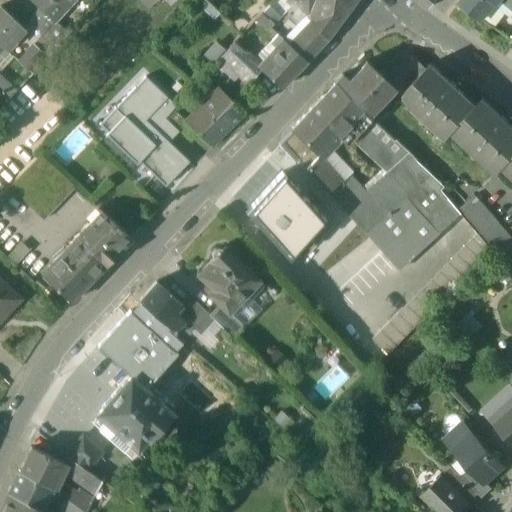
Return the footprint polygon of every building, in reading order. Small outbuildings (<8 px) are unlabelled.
[(30,0),(54,22),(74,0),(30,0)] [(292,0),(307,17),(328,0),(292,0)] [(328,0),(307,17),(310,22),(307,26),(326,42),(356,0),(328,0)] [(493,4),(487,0),(461,0),(459,3),(480,20),(493,5),(493,4)] [(511,0),(500,0),(501,1),(502,0),(511,8),(511,0)] [(22,29),(0,7),(0,45),(3,49),(22,29)] [(57,27),(39,10),(29,22),(43,34),(56,47),(66,36),(57,27)] [(272,25),(261,13),(256,19),(266,31),(269,28),(272,25)] [(326,42),(307,26),(298,36),(316,53),(326,42)] [(56,47),(43,34),(33,45),(42,53),(47,57),(56,47)] [(316,53),(298,36),(290,46),(307,62),(316,53)] [(276,52),(259,70),(261,72),(281,90),(307,62),(290,46),(285,42),(276,52)] [(215,43),(204,56),(213,66),(220,59),(226,53),(215,43)] [(33,45),(18,62),(27,70),(32,64),(42,53),(33,45)] [(244,56),(232,45),(226,53),(220,59),(231,70),(244,56)] [(259,70),(244,56),(231,70),(248,85),(261,72),(259,70)] [(412,60),(383,79),(395,90),(394,91),(400,97),(424,71),(412,60)] [(366,62),(349,81),(343,75),(335,84),(369,117),(394,91),(395,90),(383,79),(366,62)] [(37,68),(32,64),(27,70),(31,74),(37,68)] [(476,106),(430,64),(424,71),(400,97),(400,98),(445,140),(452,133),(451,133),(476,106)] [(15,90),(0,76),(0,95),(2,97),(6,100),(15,90)] [(144,77),(141,80),(143,81),(114,110),(123,119),(106,136),(137,166),(140,163),(166,189),(188,166),(167,146),(171,141),(179,133),(175,128),(166,119),(176,108),(144,77)] [(335,84),(291,130),(295,133),(283,145),(306,170),(326,150),(362,112),(335,84)] [(217,91),(186,123),(199,136),(211,148),(243,115),(217,91)] [(511,127),(482,99),(476,106),(451,133),(452,133),(496,175),(502,168),(511,156),(511,127)] [(182,119),(175,128),(179,133),(191,144),(199,136),(186,123),(182,119)] [(408,154),(372,120),(353,141),(385,175),(408,154)] [(348,174),(326,150),(306,170),(327,193),(348,174)] [(365,194),(344,213),(365,235),(406,198),(440,235),(461,215),(458,211),(441,190),(442,189),(429,174),(408,154),(385,175),(365,194)] [(75,188),(41,155),(9,188),(44,221),(75,188)] [(511,156),(502,168),(511,176),(511,156)] [(348,174),(327,193),(344,212),(344,213),(365,194),(348,174)] [(286,246),(294,254),(327,221),(304,199),(302,201),(296,195),(299,191),(282,175),(250,207),(260,216),(253,223),(281,251),(286,246)] [(511,239),(475,197),(458,211),(461,215),(504,265),(511,258),(511,239)] [(406,198),(365,235),(398,272),(440,235),(406,198)] [(95,219),(76,239),(105,267),(125,245),(131,239),(102,212),(95,219)] [(473,238),(372,341),(388,356),(489,254),(473,238)] [(76,239),(41,276),(70,304),(105,267),(76,239)] [(6,259),(15,268),(30,252),(20,243),(6,259)] [(241,265),(223,248),(222,250),(218,250),(215,252),(212,255),(211,258),(211,262),(198,276),(208,286),(213,291),(208,295),(219,306),(227,313),(228,313),(246,294),(251,299),(264,286),(253,276),(255,270),(248,263),(241,265)] [(0,320),(19,300),(0,282),(0,320)] [(182,306),(156,283),(138,303),(165,326),(182,306)] [(208,286),(204,291),(208,295),(213,291),(208,286)] [(246,294),(228,313),(242,326),(272,294),(264,286),(251,299),(246,294)] [(130,378),(146,392),(187,345),(184,342),(165,326),(138,303),(97,350),(130,378)] [(209,316),(195,303),(188,311),(196,319),(192,322),(204,333),(215,322),(209,316)] [(182,306),(165,326),(184,342),(193,332),(200,338),(204,333),(192,322),(196,319),(188,311),(182,306)] [(227,313),(219,306),(209,316),(215,322),(224,330),(232,338),(243,327),(242,326),(228,313),(227,313)] [(466,335),(479,327),(470,312),(457,320),(466,335)] [(204,333),(200,338),(209,346),(224,330),(215,322),(204,333)] [(130,378),(124,384),(123,383),(101,408),(102,410),(97,416),(105,422),(98,430),(130,458),(142,444),(146,447),(156,436),(165,425),(173,416),(172,408),(165,402),(158,403),(146,392),(130,378)] [(511,402),(492,421),(501,431),(511,442),(511,402)] [(318,429),(300,412),(290,422),(308,439),(318,429)] [(246,428),(236,420),(231,425),(241,434),(246,428)] [(501,466),(467,430),(450,445),(465,461),(464,462),(470,467),(484,482),(485,482),(501,466)] [(511,452),(511,442),(501,431),(492,439),(508,456),(511,452)] [(102,452),(83,435),(67,457),(78,465),(88,472),(102,452)] [(63,463),(31,448),(18,473),(51,489),(61,469),(63,464),(63,463)] [(78,465),(67,457),(63,463),(63,464),(61,469),(70,476),(78,465)] [(88,472),(78,465),(70,476),(95,494),(101,482),(88,472)] [(461,476),(452,466),(443,474),(470,503),(479,495),(461,476)] [(484,482),(470,467),(461,476),(479,495),(482,498),(491,489),(485,482),(484,482)] [(51,489),(18,473),(9,494),(41,510),(48,496),(51,489)] [(443,474),(420,495),(436,511),(462,511),(471,504),(470,503),(443,474)] [(51,489),(48,496),(60,505),(60,506),(65,499),(51,489)] [(86,511),(93,499),(78,490),(70,503),(81,511),(86,511)] [(9,494),(8,494),(3,506),(0,511),(40,511),(41,510),(9,494)] [(81,511),(70,503),(65,499),(60,506),(60,505),(57,510),(60,511),(81,511)]
